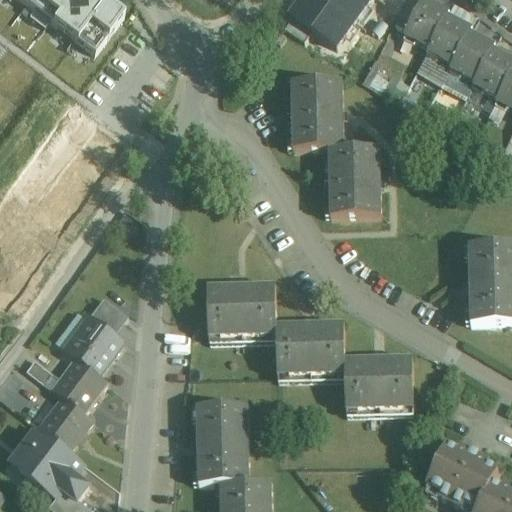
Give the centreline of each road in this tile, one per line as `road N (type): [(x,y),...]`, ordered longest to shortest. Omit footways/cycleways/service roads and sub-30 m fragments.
road 1 (residential): [(197,84),(222,123),(257,152),(334,275),(376,310),(511,387)]
road 2 (residential): [(133,511),(165,144),(197,84)]
